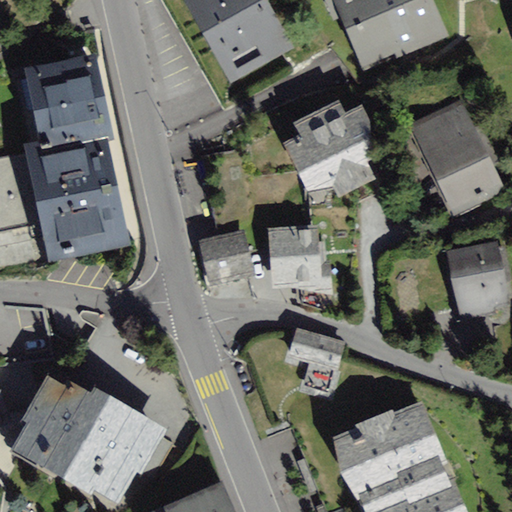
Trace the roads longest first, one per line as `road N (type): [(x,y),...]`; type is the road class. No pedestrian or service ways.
road 1 (residential): [(195,312),(296,324),(511,394)]
road 2 (unclassified): [(195,312),(142,131),(115,0)]
road 3 (unclassified): [(263,511),(212,383),(195,312)]
road 4 (unknown): [(150,160),(332,72)]
